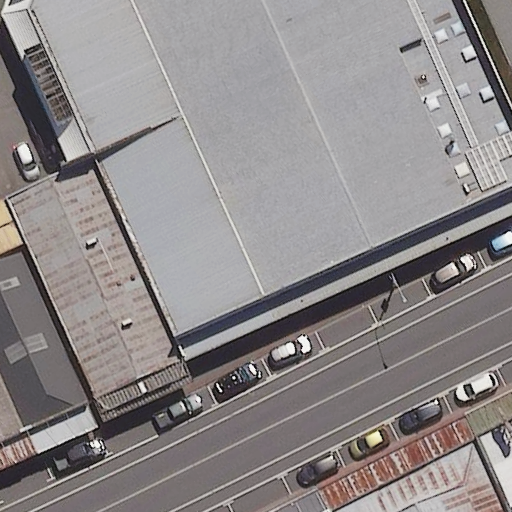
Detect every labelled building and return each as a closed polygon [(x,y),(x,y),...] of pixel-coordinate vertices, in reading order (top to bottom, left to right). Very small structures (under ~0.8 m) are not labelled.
[(1,198),(92,401),(511,214),(511,117),(459,0),(4,0),(0,11),(0,23),(65,170),(1,198)] [(511,0),(480,0),(511,71),(511,0)] [(0,446),(0,470),(95,427),(86,408),(0,446)] [(511,511),(511,420),(473,440),(504,511),(511,511)] [(504,511),(473,440),(332,511),(504,511)]
